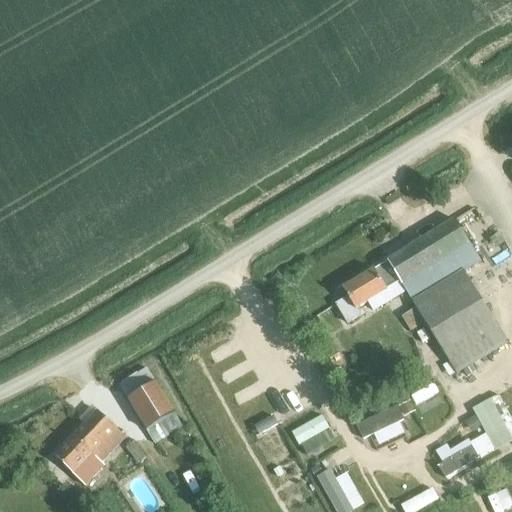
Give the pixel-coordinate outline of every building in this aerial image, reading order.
[(453,377),(508,344),(465,272),(478,264),(453,223),(386,263),(386,266),(373,274),(372,271),(341,289),(346,298),(334,305),(347,326),(364,316),(360,310),(386,295),(384,292),(398,284),(453,377)] [(146,369),(119,386),(128,400),(155,383),(146,369)] [(435,418),(449,410),(430,379),(416,387),(435,418)] [(155,383),(128,400),(155,445),(183,428),(155,383)] [(472,411),(495,454),(511,444),(511,423),(497,397),(472,411)] [(97,461),(100,464),(123,439),(95,414),(53,460),(78,482),(97,461)] [(459,464),(476,452),(467,437),(449,449),(459,464)] [(125,449),(137,465),(145,458),(133,442),(125,449)] [(352,456),(343,461),(338,452),(321,461),(345,505),(371,491),(352,456)]
